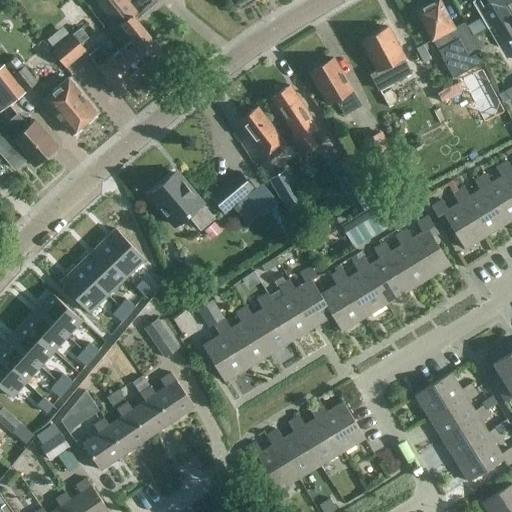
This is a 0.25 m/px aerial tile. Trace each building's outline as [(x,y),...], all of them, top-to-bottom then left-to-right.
[(89,0),(85,0),(80,6),(93,20),(101,12),(89,0)] [(132,39),(121,48),(143,77),(166,58),(133,16),(136,13),(126,0),(98,0),(96,2),(117,29),(121,25),(132,39)] [(481,53),(473,38),(468,29),(465,22),(454,28),(439,0),(437,0),(416,11),(432,41),(433,40),(442,58),(453,78),(482,63),(478,55),(481,53)] [(475,0),(471,3),(482,21),(468,29),(473,38),(487,30),(511,15),(511,12),(506,2),(510,0),(475,0)] [(511,17),(488,31),(498,48),(511,40),(511,39),(511,17)] [(387,27),(362,41),(378,71),(371,75),(379,90),(410,73),(403,59),(404,58),(387,27)] [(87,51),(81,44),(88,38),(81,29),(73,35),(73,34),(53,51),(67,68),(87,51)] [(108,59),(102,52),(98,47),(88,55),(120,95),(143,77),(121,48),(108,59)] [(25,66),(24,67),(16,56),(4,66),(4,65),(3,65),(24,93),(26,92),(25,91),(38,82),(25,66)] [(332,59),(310,72),(329,105),(336,101),(344,114),(360,105),(352,92),(354,91),(347,79),(345,80),(332,59)] [(3,65),(0,68),(0,67),(0,112),(9,105),(24,93),(3,65)] [(482,67),(466,76),(473,89),(489,81),(482,67)] [(69,78),(42,100),(70,135),(97,113),(69,78)] [(270,99),(293,132),(288,135),(303,157),(319,146),(309,131),(317,126),(290,86),(270,99)] [(239,121),(268,160),(286,147),(258,107),(239,121)] [(34,167),(56,147),(33,122),(27,128),(16,116),(0,129),(0,154),(14,170),(26,158),(34,167)] [(396,157),(385,135),(370,143),(380,165),(396,157)] [(365,147),(354,153),(383,203),(394,197),(365,147)] [(345,156),(331,165),(348,193),(352,191),(362,184),(363,184),(345,156)] [(506,162),(501,165),(511,182),(511,170),(511,171),(506,162)] [(485,175),(480,178),(507,223),(511,219),(511,182),(501,165),(495,168),(501,178),(490,184),(485,175)] [(209,196),(224,214),(254,190),(239,171),(209,196)] [(292,219),(308,209),(284,171),(269,180),(292,219)] [(213,218),(176,172),(150,193),(176,224),(189,213),(201,228),(213,218)] [(486,236),(507,223),(480,178),(473,182),(479,191),(469,197),(463,188),(458,191),(486,236)] [(362,184),(352,191),(364,212),(375,206),(362,184)] [(447,210),(442,201),(431,208),(437,218),(442,214),(464,249),(486,236),(458,191),(452,195),(458,204),(447,210)] [(388,228),(379,213),(375,206),(364,212),(342,226),(355,248),(388,228)] [(412,239),(405,243),(427,279),(449,265),(428,230),(434,227),(428,216),(416,223),(422,233),(412,239)] [(204,231),(211,240),(221,231),(214,222),(204,231)] [(115,229),(96,247),(126,278),(144,260),(115,229)] [(390,252),(383,256),(405,292),(427,279),(405,243),(412,239),(406,229),(399,234),(395,236),(400,246),(390,252)] [(368,265),(362,269),(384,305),(405,292),(383,256),(390,252),(384,243),(378,247),(373,250),(378,259),(368,265)] [(96,247),(78,265),(107,296),(126,278),(96,247)] [(347,278),(340,282),(362,318),(384,305),(362,269),(368,265),(362,256),(356,260),(352,263),(357,272),(347,278)] [(78,265),(59,283),(88,313),(107,296),(78,265)] [(295,289),(288,293),(310,329),(331,316),(318,296),(320,295),(311,280),(317,277),(311,267),(299,274),(305,283),(295,289)] [(320,295),(318,296),(331,316),(340,332),(362,318),(340,282),(347,278),(341,269),(335,273),(330,276),(336,285),(320,295)] [(278,276),(272,279),(278,287),(279,287),(283,284),(286,282),(281,274),(278,276)] [(274,302),(267,306),(289,342),(310,329),(288,293),(295,289),(290,280),(286,282),(283,284),(279,287),(284,296),(274,302)] [(135,288),(143,296),(150,290),(142,281),(135,288)] [(50,293),(36,308),(67,336),(81,321),(50,293)] [(252,315),(246,319),(268,355),(289,342),(267,306),(274,302),(268,293),(261,297),(257,300),(263,309),(252,315)] [(125,299),(119,307),(128,315),(134,307),(125,299)] [(206,304),(197,310),(209,328),(213,326),(218,323),(225,320),(225,319),(213,300),(206,304)] [(230,329),(224,333),(246,368),(268,355),(246,319),(252,315),(247,306),(240,310),(235,313),(241,322),(230,329)] [(119,307),(112,315),(122,322),(128,315),(119,307)] [(36,308),(22,323),(53,352),(67,336),(36,308)] [(180,352),(192,347),(179,312),(166,317),(180,352)] [(174,346),(157,320),(145,327),(163,354),(174,346)] [(203,346),(202,346),(224,382),(225,382),(246,368),(224,333),(230,329),(225,320),(218,323),(213,326),(214,326),(219,336),(203,346)] [(22,323),(8,339),(39,367),(53,352),(22,323)] [(8,339),(0,347),(0,359),(25,383),(39,367),(8,339)] [(511,371),(511,346),(509,342),(498,350),(511,371)] [(89,343),(83,351),(92,359),(98,351),(89,343)] [(511,371),(498,350),(488,356),(500,375),(491,380),(505,403),(511,398),(511,371)] [(85,366),(92,359),(83,351),(76,359),(85,366)] [(0,359),(0,387),(12,398),(25,383),(0,359)] [(151,386),(150,387),(142,376),(140,378),(171,423),(195,407),(171,373),(161,380),(165,387),(155,393),(151,386)] [(470,384),(470,385),(461,390),(451,373),(415,395),(428,417),(473,390),(481,386),(477,379),(470,384)] [(56,382),(66,390),(72,382),(63,375),(56,382)] [(127,402),(124,404),(148,439),(171,423),(140,378),(133,383),(145,401),(132,409),(127,402)] [(56,382),(50,390),(59,398),(66,390),(56,382)] [(112,406),(124,398),(119,390),(106,398),(112,406)] [(477,397),(473,390),(428,417),(442,438),(486,411),(498,404),(495,399),(484,407),(475,412),(469,402),(477,397)] [(43,398),(37,406),(45,414),(52,406),(43,398)] [(321,403),(315,406),(343,452),(365,439),(343,402),(326,412),(321,403)] [(104,418),(101,420),(124,455),(148,439),(124,404),(117,409),(122,416),(109,425),(104,418)] [(299,417),(294,420),(321,465),(343,452),(315,406),(309,410),(315,419),(304,426),(299,417)] [(0,410),(0,422),(11,432),(20,422),(3,407),(0,410)] [(442,438),(455,460),(499,433),(500,434),(510,427),(506,421),(497,428),(488,433),(482,423),(490,418),(486,411),(442,438)] [(101,471),(124,455),(101,420),(94,425),(99,432),(82,444),(101,471)] [(277,430),(272,433),(299,478),(321,465),(294,420),(288,423),(293,432),(283,439),(277,430)] [(70,447),(60,432),(39,446),(49,461),(70,447)] [(261,451),(256,443),(245,449),(251,459),(256,456),(277,491),(299,478),(272,433),(266,436),(272,445),(261,451)] [(504,439),(500,434),(499,433),(455,460),(468,482),(503,461),(507,466),(511,463),(511,452),(510,449),(500,455),(494,445),(504,439)] [(43,480),(50,490),(58,485),(51,474),(43,480)] [(216,482),(223,495),(237,487),(230,474),(216,482)] [(81,492),(71,498),(80,511),(109,511),(87,478),(76,485),(81,492)] [(511,511),(511,488),(510,486),(481,503),(486,511),(511,511)] [(23,498),(32,510),(40,504),(31,492),(23,498)] [(80,511),(71,498),(67,492),(56,499),(61,506),(51,511),(80,511)]
